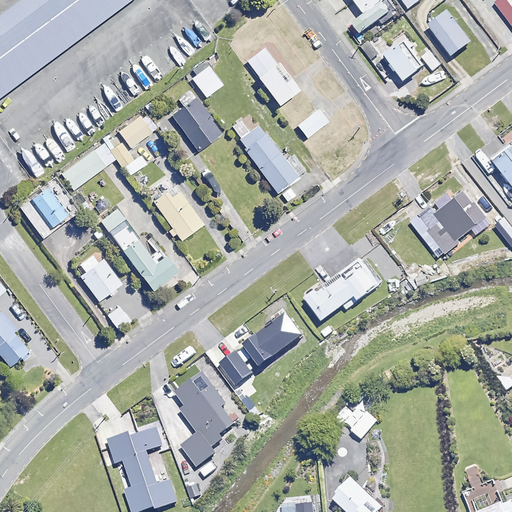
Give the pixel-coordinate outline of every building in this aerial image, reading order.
[(0,98),(131,0),(20,0),(0,15),(0,98)] [(390,8),(383,0),(353,0),(370,24),(390,8)] [(399,0),(407,10),(421,0),(399,0)] [(451,7),(427,22),(452,59),(476,44),(451,7)] [(412,32),(379,56),(403,89),(437,65),(412,32)] [(261,47),(243,60),(279,108),(302,91),(281,61),(274,66),(261,47)] [(206,66),(188,78),(201,97),(219,85),(206,66)] [(193,97),(166,115),(192,152),(218,134),(193,97)] [(315,107),(293,123),(304,137),(326,120),(315,107)] [(138,114),(113,130),(125,146),(150,129),(138,114)] [(259,124),(236,139),(277,191),(298,177),(259,124)] [(238,155),(224,137),(217,142),(231,160),(238,155)] [(511,137),(485,157),(511,193),(511,137)] [(99,140),(58,168),(71,188),(112,158),(99,140)] [(152,161),(146,152),(124,166),(130,175),(152,161)] [(173,180),(150,196),(180,239),(203,223),(173,180)] [(56,181),(33,197),(55,229),(78,213),(56,181)] [(295,196),(290,187),(281,193),(286,202),(295,196)] [(431,205),(412,219),(436,252),(492,211),(478,192),(441,218),(431,205)] [(124,218),(115,207),(100,219),(110,230),(124,218)] [(140,236),(124,248),(155,287),(180,271),(166,253),(156,259),(140,236)] [(420,257),(414,248),(404,255),(410,264),(420,257)] [(104,252),(76,271),(98,300),(125,283),(104,252)] [(363,255),(302,296),(319,322),(380,280),(363,255)] [(125,292),(107,303),(114,314),(132,303),(125,292)] [(1,309),(0,309),(0,354),(10,367),(33,349),(1,309)] [(278,325),(222,360),(234,380),(274,356),(271,350),(287,340),(278,325)] [(236,419),(204,372),(167,396),(194,435),(177,446),(190,466),(216,448),(209,438),(236,419)] [(369,394),(361,386),(353,395),(360,402),(369,394)] [(335,430),(354,412),(348,405),(328,423),(335,430)] [(252,433),(245,424),(234,433),(241,442),(252,433)] [(340,511),(382,511),(382,508),(349,480),(331,500),(340,511)] [(195,484),(186,489),(191,500),(200,496),(195,484)]
